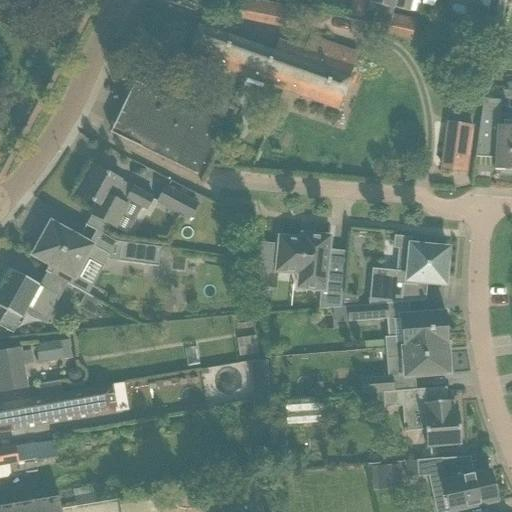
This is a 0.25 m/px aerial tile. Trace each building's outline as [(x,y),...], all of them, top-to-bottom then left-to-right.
[(158,0),(198,13),(198,12),(219,7),(221,0),(158,0)] [(368,0),(368,3),(394,8),(396,0),(368,0)] [(396,0),(394,8),(410,12),(413,0),(396,0)] [(490,0),(483,30),(498,34),(506,3),(494,0),(490,0)] [(237,19),(253,22),(257,5),(241,1),(237,19)] [(253,22),(268,25),(271,8),(257,5),(253,22)] [(271,8),(268,25),(284,28),(287,11),(271,8)] [(370,32),(411,41),(416,21),(375,12),(370,32)] [(273,53),(199,27),(190,57),(338,111),(359,54),(312,37),(306,51),(278,41),(273,53)] [(124,128),(119,137),(131,143),(131,144),(198,175),(230,108),(208,98),(200,113),(161,95),(160,95),(150,90),(135,83),(125,102),(134,106),(129,117),(125,116),(120,126),(124,128)] [(511,124),(498,123),(500,101),(483,100),(475,157),(495,159),(494,171),(500,171),(500,175),(511,175),(511,124)] [(443,172),(467,174),(470,127),(446,126),(443,172)] [(153,198),(94,167),(79,196),(95,204),(89,215),(115,229),(129,203),(146,212),(153,198)] [(157,203),(189,220),(197,205),(165,188),(157,203)] [(49,276),(87,296),(93,285),(80,278),(90,259),(104,266),(108,257),(49,225),(32,257),(53,269),(49,276)] [(328,276),(325,275),(329,238),(311,236),(310,242),(279,239),(276,272),(307,275),(306,289),(322,291),(320,310),(340,308),(343,276),(329,275),(328,276)] [(117,261),(157,267),(160,248),(120,242),(117,261)] [(368,306),(387,305),(401,303),(402,285),(416,287),(417,283),(444,286),(448,250),(410,246),(408,266),(402,266),(401,272),(372,269),(368,306)] [(0,321),(0,327),(13,334),(27,308),(45,317),(57,295),(11,270),(0,290),(0,308),(7,312),(4,315),(0,321)] [(387,305),(368,306),(347,308),(348,323),(388,320),(387,305)] [(384,341),(385,349),(446,344),(446,345),(448,345),(445,313),(400,317),(401,337),(384,338),(384,341)] [(254,337),(237,339),(239,357),(257,354),(254,337)] [(36,345),(38,362),(63,359),(60,341),(36,345)] [(385,349),(384,341),(364,343),(365,350),(385,349)] [(446,344),(385,349),(386,360),(403,358),(404,378),(448,375),(448,372),(450,372),(449,358),(447,358),(446,345),(446,344)] [(34,364),(32,351),(20,353),(20,349),(0,352),(0,393),(27,389),(23,366),(34,364)] [(67,374),(68,379),(72,382),(77,381),(80,377),(79,371),(75,368),(70,369),(67,374)] [(361,379),(362,395),(393,392),(392,377),(361,379)] [(288,385),(280,386),(281,398),(289,397),(288,385)] [(116,408),(116,407),(112,386),(0,405),(0,434),(1,434),(0,428),(21,425),(22,430),(115,414),(114,409),(116,408)] [(396,392),(398,407),(418,406),(420,431),(425,431),(426,448),(461,445),(459,426),(454,426),(452,402),(429,404),(427,390),(396,392)] [(9,464),(57,456),(54,441),(34,445),(33,444),(0,449),(0,478),(7,477),(10,473),(9,464)] [(416,461),(417,478),(443,475),(442,459),(416,461)] [(443,482),(449,511),(453,511),(496,502),(489,471),(473,475),(461,477),(461,478),(443,482)] [(0,511),(61,511),(59,498),(0,508),(0,511)]
